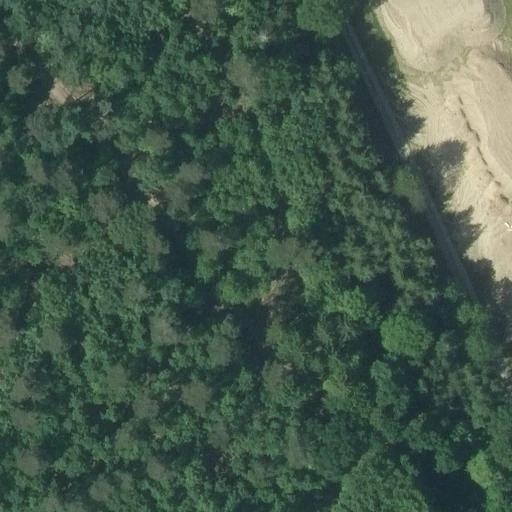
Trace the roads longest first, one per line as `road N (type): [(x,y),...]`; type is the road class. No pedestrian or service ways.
road 1 (track): [(511,464),(409,440),(315,395),(0,30)]
road 2 (track): [(511,391),(330,0)]
